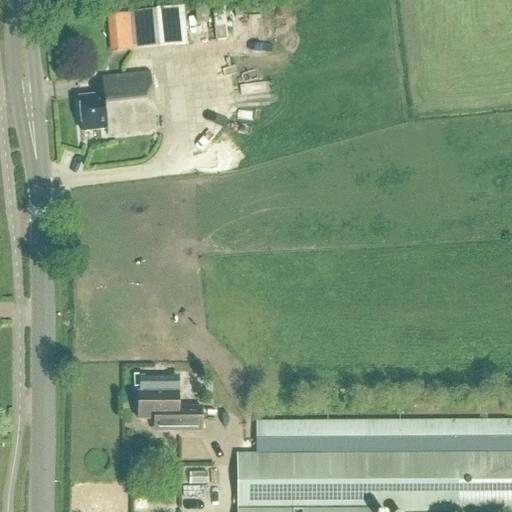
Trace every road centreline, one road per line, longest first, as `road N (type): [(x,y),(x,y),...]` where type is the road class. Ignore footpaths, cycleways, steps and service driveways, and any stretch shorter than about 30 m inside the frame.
road 1 (secondary): [(40,511),(35,160)]
road 2 (secondary): [(13,0),(18,113),(25,150),(35,160)]
road 3 (secondary): [(35,160),(29,0)]
